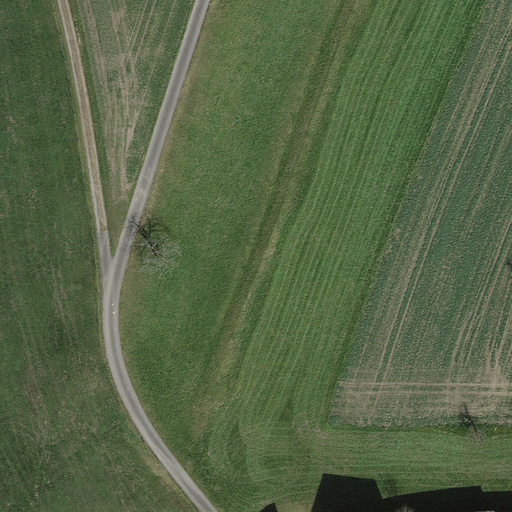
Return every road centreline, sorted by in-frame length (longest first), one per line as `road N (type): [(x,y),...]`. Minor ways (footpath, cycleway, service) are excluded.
road 1 (track): [(207,511),(130,397),(113,347),(111,308),(207,0)]
road 2 (track): [(115,291),(65,0)]
